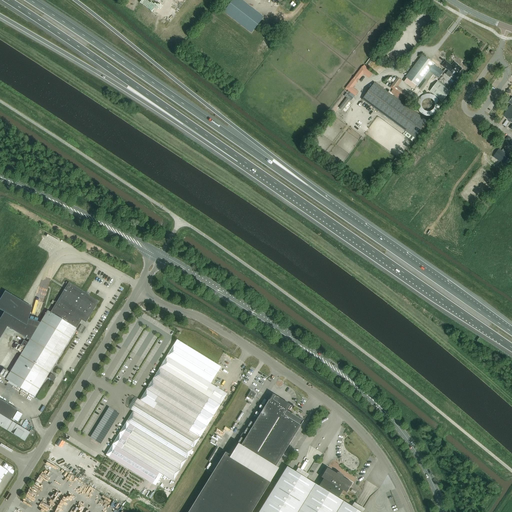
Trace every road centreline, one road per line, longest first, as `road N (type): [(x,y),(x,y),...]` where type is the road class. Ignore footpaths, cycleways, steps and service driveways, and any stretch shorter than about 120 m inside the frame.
road 1 (primary): [(162,256),(364,392),(414,448),(443,511)]
road 2 (motorway): [(328,204),(29,0)]
road 3 (unclassified): [(410,511),(384,461),(349,419),(205,320),(139,290)]
road 4 (motorway): [(239,159),(511,347)]
road 5 (motorway): [(328,204),(74,0)]
road 6 (motorway): [(6,0),(239,159)]
road 7 (motorway): [(0,16),(239,159)]
road 8 (motorway): [(511,332),(328,204)]
road 9 (unclassified): [(30,466),(139,290)]
road 10 (primary): [(0,177),(154,252)]
